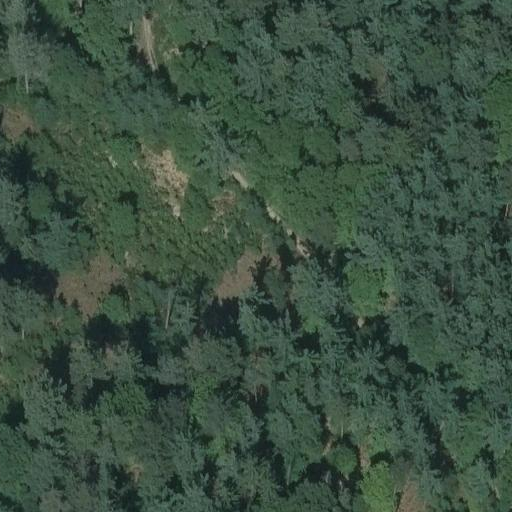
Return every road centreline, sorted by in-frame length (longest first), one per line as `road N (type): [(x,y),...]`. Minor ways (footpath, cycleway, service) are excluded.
road 1 (track): [(510,511),(182,126),(133,41)]
road 2 (track): [(133,41),(0,73)]
